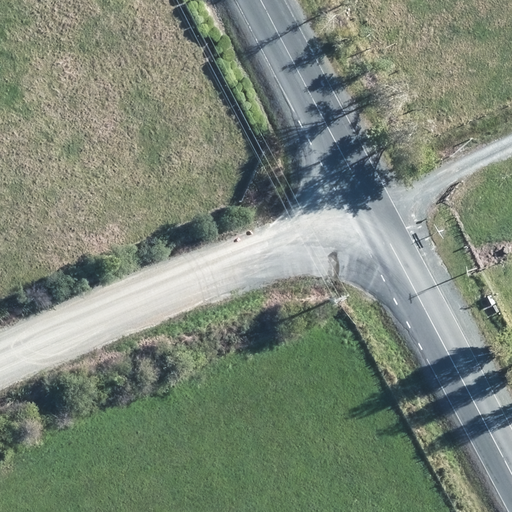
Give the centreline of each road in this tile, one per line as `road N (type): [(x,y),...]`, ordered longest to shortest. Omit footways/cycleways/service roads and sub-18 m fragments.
road 1 (unclassified): [(370,209),(0,364)]
road 2 (tertiary): [(511,474),(370,209)]
road 3 (tertiary): [(370,209),(258,0)]
